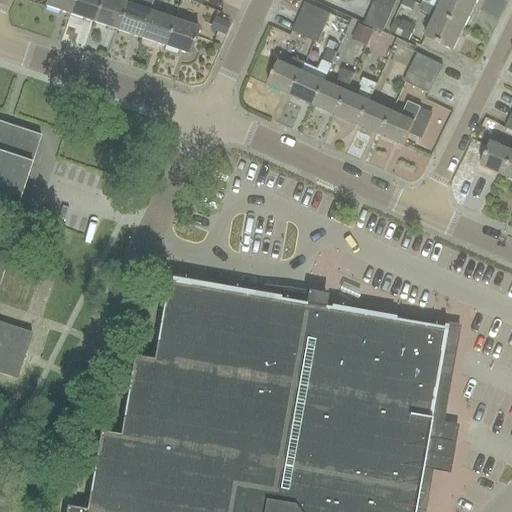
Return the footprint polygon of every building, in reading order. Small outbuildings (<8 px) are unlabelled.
[(70,17),(75,0),(48,0),(46,9),(70,17)] [(75,0),(70,17),(94,25),(102,0),(75,0)] [(118,33),(128,6),(110,0),(102,0),(94,25),(118,33)] [(118,33),(142,41),(152,14),(155,3),(147,0),(129,0),(128,6),(118,33)] [(393,0),(376,0),(365,24),(383,32),(398,2),(393,0)] [(438,15),(466,29),(477,6),(464,0),(444,0),(440,10),(438,15)] [(454,52),(466,29),(438,15),(440,10),(425,1),(420,10),(436,18),(427,38),(454,52)] [(306,3),(302,13),(327,24),(332,15),(306,3)] [(323,34),(327,24),(302,13),(298,22),(323,34)] [(166,49),(175,22),(152,14),(142,41),(166,49)] [(199,30),(175,22),(166,49),(190,57),(199,30)] [(319,43),(323,34),(298,22),(294,32),(319,43)] [(396,22),(392,33),(410,41),(415,30),(396,22)] [(417,55),(413,64),(437,75),(441,66),(417,55)] [(291,96),(306,63),(295,58),(291,67),(279,62),(269,86),(291,96)] [(291,96),(315,106),(326,83),(334,65),(323,61),(320,69),(306,63),(291,96)] [(413,64),(409,73),(433,84),(437,75),(413,64)] [(326,83),(315,106),(337,116),(348,93),(347,93),(355,75),(344,70),(336,88),(326,83)] [(433,84),(409,73),(405,81),(429,93),(433,84)] [(337,116),(360,127),(371,103),(369,103),(378,84),(367,79),(359,98),(348,93),(337,116)] [(402,117),(393,113),(382,137),(405,147),(416,123),(422,108),(408,102),(402,117)] [(393,113),(371,103),(360,127),(382,137),(393,113)] [(37,153),(43,138),(0,123),(0,215),(15,221),(17,216),(37,153)] [(422,139),(427,129),(416,124),(411,134),(422,139)] [(482,167),(505,178),(511,161),(511,151),(492,143),(482,167)] [(427,422),(443,330),(312,307),(164,281),(150,360),(131,357),(119,436),(97,432),(84,511),(64,508),(63,511),(411,511),(412,509),(423,511),(431,470),(449,473),(457,427),(427,422)] [(0,375),(18,382),(34,336),(0,324),(0,375)]
